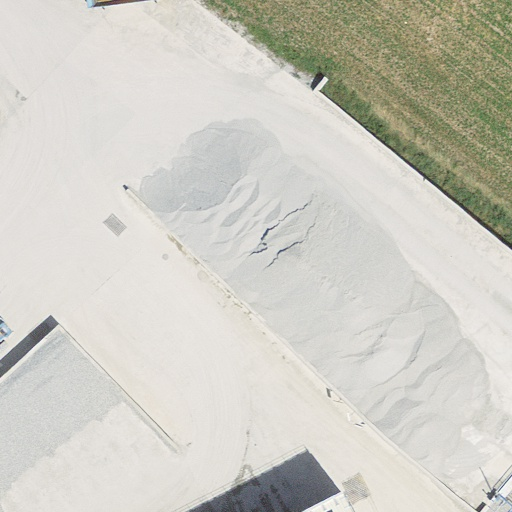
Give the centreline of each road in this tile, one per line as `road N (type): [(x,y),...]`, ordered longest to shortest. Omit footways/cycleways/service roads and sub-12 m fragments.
road 1 (unknown): [(0,211),(100,213),(194,267),(295,364)]
road 2 (unknown): [(47,511),(187,453),(295,364)]
